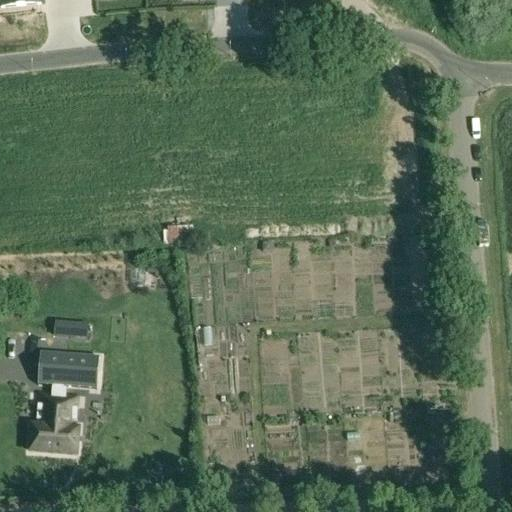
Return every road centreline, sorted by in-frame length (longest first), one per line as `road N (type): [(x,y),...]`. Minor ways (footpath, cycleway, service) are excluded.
road 1 (tertiary): [(0,66),(395,38),(430,47),(458,69)]
road 2 (residential): [(493,508),(458,69)]
road 3 (residential): [(493,508),(355,511)]
